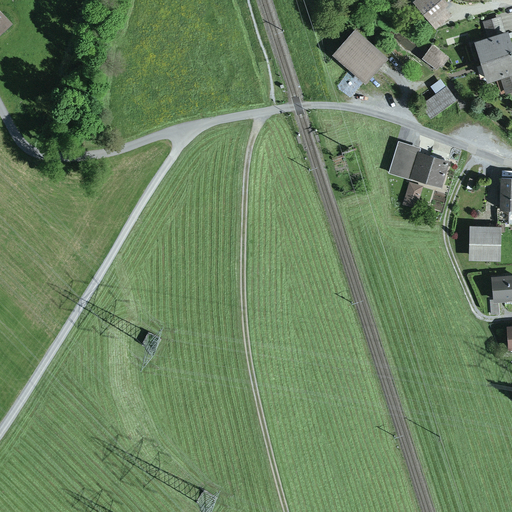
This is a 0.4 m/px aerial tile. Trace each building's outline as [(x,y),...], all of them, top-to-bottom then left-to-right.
[(442,0),(416,0),(413,3),(435,30),(452,16),(446,8),(448,7),(442,0)] [(0,13),(0,38),(12,27),(0,13)] [(483,24),(490,43),(508,37),(501,18),(483,24)] [(356,34),(333,60),(366,88),(388,62),(356,34)] [(479,64),(511,52),(511,49),(508,37),(490,43),(474,48),(479,64)] [(433,47),(422,62),(437,72),(447,57),(433,47)] [(511,52),(479,64),(488,88),(502,84),(511,80),(511,52)] [(511,80),(502,84),(506,97),(511,94),(511,80)] [(430,89),(436,96),(446,89),(441,81),(430,89)] [(436,96),(421,106),(432,121),(457,103),(447,88),(446,89),(436,96)] [(411,176),(419,150),(420,146),(399,140),(389,172),(410,178),(411,176)] [(452,159),(419,150),(411,176),(444,186),(452,159)] [(511,176),(502,176),(501,209),(511,208),(511,176)] [(470,177),(467,184),(474,187),(477,180),(470,177)] [(424,185),(410,181),(404,204),(417,208),(424,185)] [(510,212),(498,212),(498,222),(509,223),(510,212)] [(503,225),(471,224),(470,258),(502,259),(503,225)] [(511,273),(493,275),(495,300),(499,300),(511,299),(511,273)] [(500,313),(499,300),(495,300),(488,301),(489,314),(500,313)]
